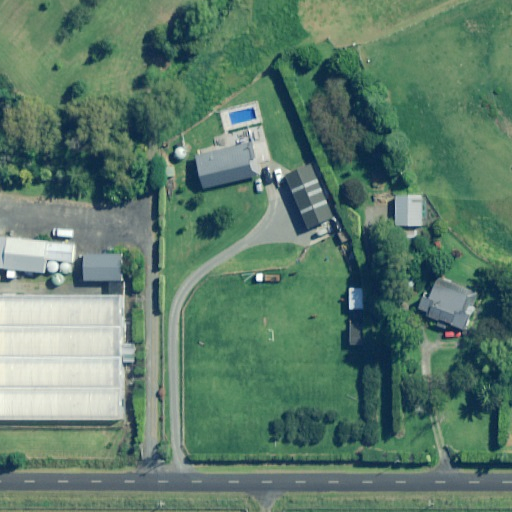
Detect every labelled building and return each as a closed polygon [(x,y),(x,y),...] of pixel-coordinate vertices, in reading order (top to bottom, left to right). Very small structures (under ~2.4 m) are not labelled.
[(257,177),(249,144),(195,157),(203,189),(257,177)] [(329,205),(312,165),(291,173),(309,214),(329,205)] [(423,196),(397,196),(397,226),(422,226),(423,196)] [(76,244),(0,237),(0,268),(8,269),(7,277),(15,278),(16,270),(47,273),(48,260),(75,262),(76,244)] [(86,254),(85,281),(110,281),(109,294),(124,294),(124,255),(86,254)] [(424,296),(420,309),(429,312),(427,316),(440,321),(438,326),(448,330),(450,325),(464,330),(469,316),(466,314),(474,292),(450,283),(446,293),(434,289),(430,298),(424,296)] [(124,361),(134,361),(134,344),(124,344),(124,327),(125,296),(0,295),(0,419),(124,420),(124,389),(124,361)]
